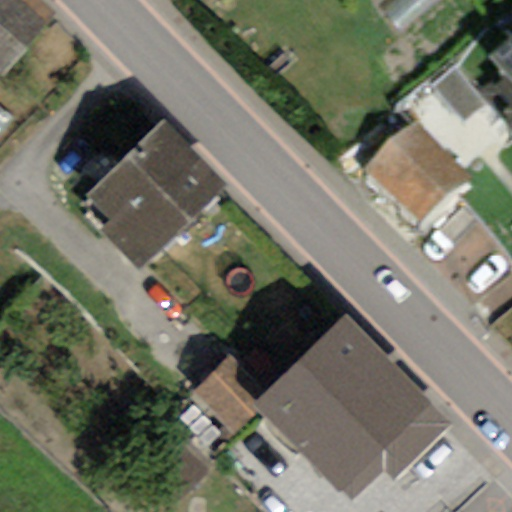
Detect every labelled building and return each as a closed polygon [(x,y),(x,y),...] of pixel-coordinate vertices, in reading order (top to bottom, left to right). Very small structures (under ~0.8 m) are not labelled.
[(42,0),(0,0),(0,69),(0,70),(54,10),(42,0)] [(511,54),(489,74),(497,83),(477,99),(508,136),(511,140),(511,54)] [(223,177),(160,114),(85,188),(109,212),(98,223),(137,262),(152,246),(160,254),(177,238),(169,230),(223,177)] [(413,130),(364,177),(417,232),(466,184),(413,130)] [(453,412),(345,302),(260,386),(250,395),(259,404),(354,496),(380,468),(393,478),(453,412)] [(260,386),(227,352),(190,387),(231,430),(259,404),(250,395),(260,386)]
